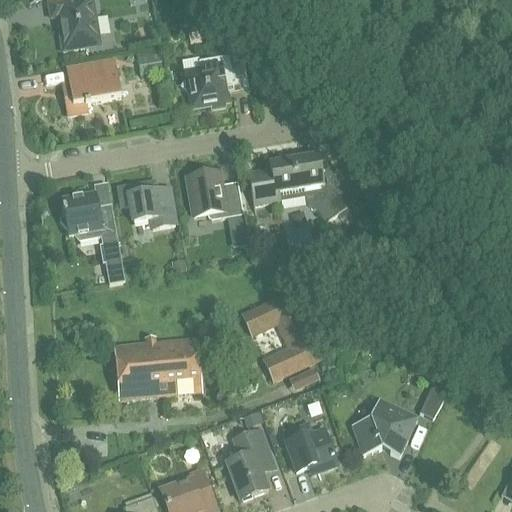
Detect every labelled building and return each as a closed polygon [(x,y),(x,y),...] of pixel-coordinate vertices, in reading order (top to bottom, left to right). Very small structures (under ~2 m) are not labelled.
[(83,43),(99,41),(91,0),(82,0),(48,6),(51,21),(59,19),(61,31),(59,31),(63,54),(84,50),(83,43)] [(200,73),(186,76),(187,79),(180,89),(189,96),(192,111),(209,117),(211,112),(226,110),(225,106),(227,105),(225,89),(247,85),(240,45),(240,44),(225,47),(227,59),(198,64),(200,73)] [(160,53),(138,57),(140,69),(152,67),(153,77),(164,75),(160,53)] [(69,86),(61,87),(67,119),(88,116),(87,109),(91,108),(90,106),(121,101),(114,63),(66,72),(69,86)] [(136,123),(137,133),(178,130),(177,120),(136,123)] [(255,209),(262,208),(280,205),(279,196),(304,192),(305,201),(308,208),(310,211),(317,215),(325,226),(353,207),(325,168),(320,169),(318,158),(269,166),(270,176),(248,180),(256,223),(257,223),(255,209)] [(211,224),(243,218),(238,192),(225,194),(222,191),(219,175),(187,181),(194,220),(207,218),(208,222),(211,224)] [(152,232),(175,228),(169,192),(156,194),(154,186),(120,192),(123,210),(131,209),(134,226),(150,222),(152,232)] [(67,232),(68,240),(86,237),(99,241),(101,241),(102,248),(100,248),(103,266),(105,266),(109,288),(125,285),(117,238),(111,208),(99,210),(97,203),(96,196),(88,198),(81,199),(77,194),(68,202),(62,203),(64,213),(62,213),(63,217),(64,218),(59,223),(67,232)] [(290,353),(264,365),(274,385),(319,363),(304,330),(284,339),(290,353)] [(145,342),(146,348),(115,350),(120,404),(202,396),(197,343),(156,347),(156,341),(145,342)] [(445,399),(430,392),(418,416),(433,423),(445,399)] [(381,452),(380,448),(383,447),(387,449),(390,456),(398,460),(416,421),(379,404),(374,414),(377,420),(370,423),(352,429),(364,459),(381,452)] [(319,475),(338,469),(326,437),(315,441),(309,427),(285,435),(289,446),(287,447),(297,476),(316,469),(319,475)] [(262,475),(275,470),(261,432),(235,442),(241,461),(227,466),(240,502),(250,499),(251,500),(269,493),(262,475)] [(215,511),(202,474),(174,484),(176,490),(162,495),(167,511),(215,511)] [(156,511),(153,501),(124,511),(156,511)]
